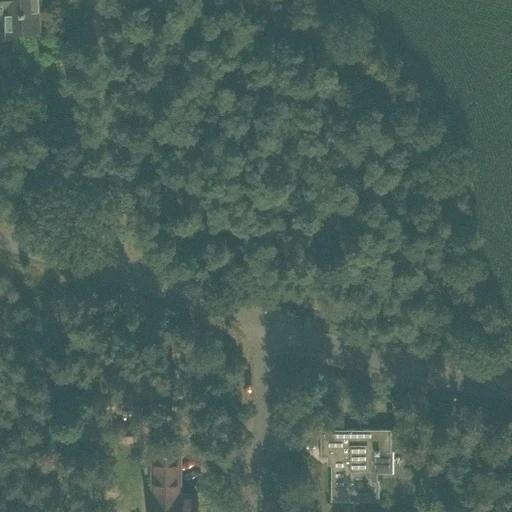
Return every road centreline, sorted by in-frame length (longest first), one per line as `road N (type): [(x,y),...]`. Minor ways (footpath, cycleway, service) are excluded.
road 1 (unclassified): [(109,272),(97,0)]
road 2 (unclassified): [(511,386),(366,360),(266,329)]
road 3 (unclassified): [(262,511),(266,329)]
road 4 (unclassified): [(266,329),(109,272)]
